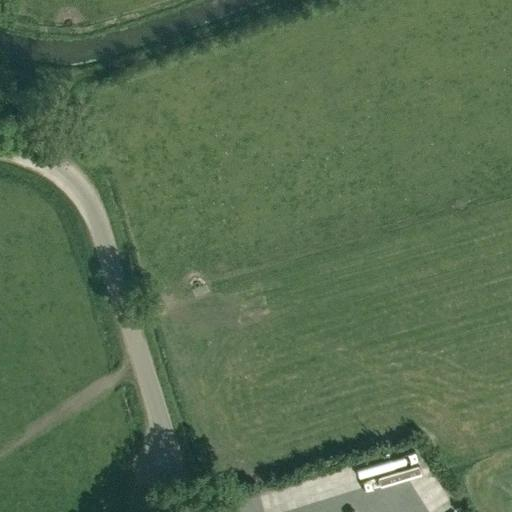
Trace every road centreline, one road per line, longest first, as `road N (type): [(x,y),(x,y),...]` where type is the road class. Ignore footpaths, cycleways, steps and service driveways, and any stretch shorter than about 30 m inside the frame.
road 1 (unclassified): [(0,147),(48,163),(97,217),(189,511)]
road 2 (track): [(65,176),(78,157),(69,81),(303,0)]
